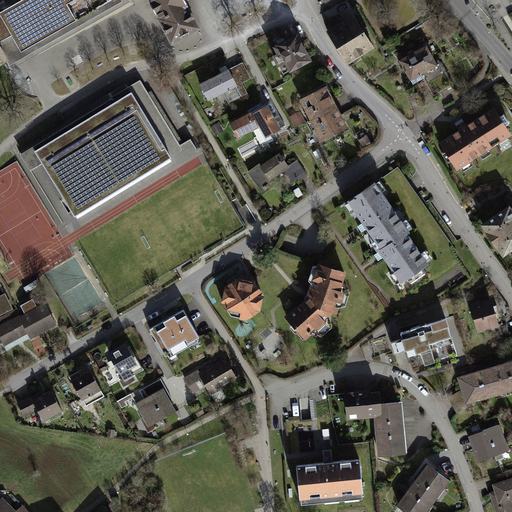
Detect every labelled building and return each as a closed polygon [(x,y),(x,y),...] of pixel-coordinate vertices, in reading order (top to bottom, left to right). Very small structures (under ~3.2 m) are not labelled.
[(0,67),(6,64),(0,53),(0,46),(83,0),(18,0),(0,10),(0,67)] [(104,0),(91,0),(92,2),(96,0),(98,0),(102,7),(101,7),(105,15),(123,5),(120,0),(116,0),(108,5),(104,0)] [(181,0),(141,0),(164,41),(195,24),(181,0)] [(350,15),(325,30),(346,64),(371,49),(350,15)] [(294,34),(269,46),(282,73),(307,62),(294,34)] [(437,69),(426,47),(396,62),(407,84),(437,69)] [(242,62),(199,83),(211,108),(246,91),(242,83),(250,79),(242,62)] [(325,86),(299,100),(317,137),(344,124),(325,86)] [(128,93),(34,152),(76,219),(170,160),(128,93)] [(265,103),(227,123),(236,140),(257,129),(262,139),(279,130),(265,103)] [(511,132),(511,131),(496,107),(440,144),(456,169),(511,132)] [(276,155),(247,174),(260,195),(279,183),(284,190),(307,175),(298,162),(286,170),(276,155)] [(375,181),(345,200),(399,285),(428,266),(375,181)] [(511,248),(511,213),(508,207),(482,223),(501,255),(511,248)] [(302,301),(282,316),(302,343),(332,322),(345,276),(313,265),(302,301)] [(252,283),(241,278),(230,283),(223,294),(223,308),(230,315),(243,321),(255,315),(261,303),(263,293),(252,283)] [(5,294),(0,296),(0,314),(0,315),(13,309),(5,294)] [(492,299),(469,304),(475,331),(498,326),(492,299)] [(42,304),(0,326),(0,343),(5,352),(53,325),(42,304)] [(184,308),(148,327),(164,357),(200,338),(184,308)] [(450,321),(398,336),(410,373),(461,358),(450,321)] [(126,344),(105,356),(120,382),(141,370),(126,344)] [(224,356),(182,379),(194,402),(237,378),(224,356)] [(511,393),(511,361),(457,375),(465,406),(511,393)] [(90,370),(70,381),(81,402),(101,391),(90,370)] [(161,387),(132,403),(146,427),(175,411),(161,387)] [(50,390),(17,405),(22,417),(34,411),(38,422),(60,411),(50,390)] [(379,391),(342,393),(343,420),(372,418),(374,457),(402,456),(399,404),(380,405),(379,391)] [(315,420),(313,399),(301,400),(302,421),(315,420)] [(501,429),(470,437),(476,461),(507,453),(501,429)] [(356,459),(296,462),(297,501),(358,499),(356,459)] [(424,511),(447,479),(424,463),(392,508),(398,511),(424,511)] [(511,511),(511,479),(488,486),(495,511),(511,511)] [(0,511),(15,511),(3,499),(0,501),(0,511)]
